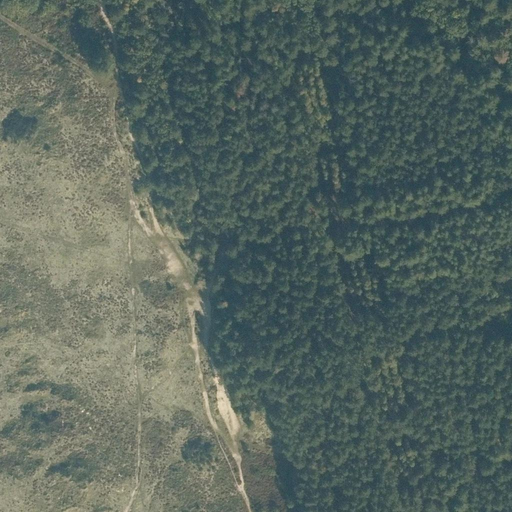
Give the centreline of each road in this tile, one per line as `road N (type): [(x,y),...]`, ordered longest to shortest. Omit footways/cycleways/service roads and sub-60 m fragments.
road 1 (track): [(102,0),(158,198),(152,204),(207,309),(254,511)]
road 2 (track): [(118,69),(112,101),(89,72),(0,16)]
